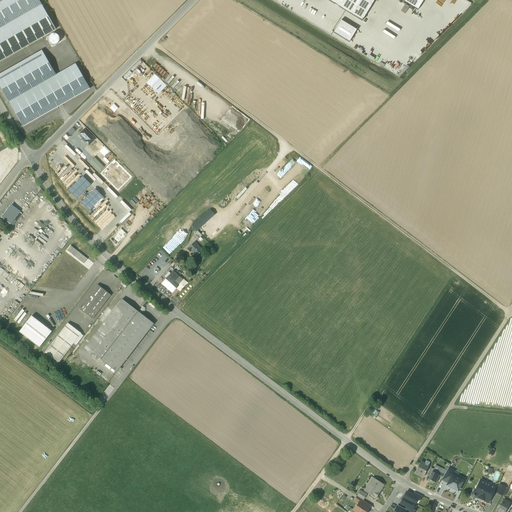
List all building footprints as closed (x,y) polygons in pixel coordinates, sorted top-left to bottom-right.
[(38,0),(0,0),(0,61),(56,30),(38,0)] [(424,0),(328,0),(328,1),(362,21),(375,0),(400,0),(418,11),(424,0)] [(349,43),(357,30),(341,21),(333,33),(349,43)] [(59,42),(60,40),(59,38),(58,36),(56,35),(54,35),(52,35),(51,36),(49,38),(49,40),(49,42),(51,44),(52,45),(55,45),(57,45),(58,44),(59,42)] [(57,75),(44,51),(0,75),(0,83),(24,127),(91,89),(76,64),(57,75)] [(95,140),(84,130),(80,134),(87,141),(85,143),(89,146),(95,140)] [(95,158),(90,163),(99,172),(104,167),(95,158)] [(69,191),(77,199),(91,185),(83,177),(69,191)] [(103,197),(95,190),(81,204),(89,211),(103,197)] [(12,205),(2,218),(10,224),(20,212),(12,205)] [(209,210),(196,223),(200,227),(214,215),(209,210)] [(202,236),(197,231),(193,235),(197,240),(202,236)] [(202,251),(195,242),(187,249),(190,252),(192,250),(193,252),(196,256),(199,254),(200,253),(202,251)] [(173,272),(164,282),(174,291),(178,286),(174,282),(179,277),(173,272)] [(174,291),(164,282),(159,288),(173,300),(188,283),(179,276),(179,277),(174,282),(178,286),(174,291)] [(111,295),(98,285),(79,309),(93,319),(111,295)] [(154,324),(122,300),(85,347),(117,372),(154,324)] [(52,332),(32,316),(20,332),(40,348),(52,332)] [(68,323),(45,352),(59,363),(81,334),(68,323)] [(421,462),(415,473),(423,477),(425,472),(428,466),(421,462)] [(448,467),(447,470),(444,474),(441,480),(448,483),(452,475),(454,471),(448,467)] [(432,472),(429,479),(433,481),(434,479),(437,480),(439,476),(439,475),(438,474),(432,472)] [(447,486),(458,491),(463,481),(452,475),(448,483),(447,486)] [(383,484),(375,479),(370,486),(368,485),(365,491),(376,498),(379,493),(378,492),(383,484)] [(489,487),(479,483),(475,492),(474,492),(473,492),(472,493),(471,493),(471,494),(471,495),(471,496),(471,497),(472,497),(473,498),(474,498),(475,498),(476,497),(479,498),(480,497),(483,499),(483,500),(484,500),(488,502),(495,486),(490,484),(489,487)] [(506,487),(499,484),(495,492),(502,495),(506,487)] [(367,495),(361,491),(357,496),(361,499),(363,500),(367,495)] [(403,497),(416,504),(418,499),(418,498),(412,495),(406,492),(403,497)] [(416,504),(403,497),(400,503),(406,506),(413,509),(416,504)] [(504,500),(497,511),(499,511),(503,511),(509,503),(504,500)] [(365,505),(362,503),(361,504),(358,508),(357,507),(355,511),(356,511),(366,511),(369,508),(365,505)]
